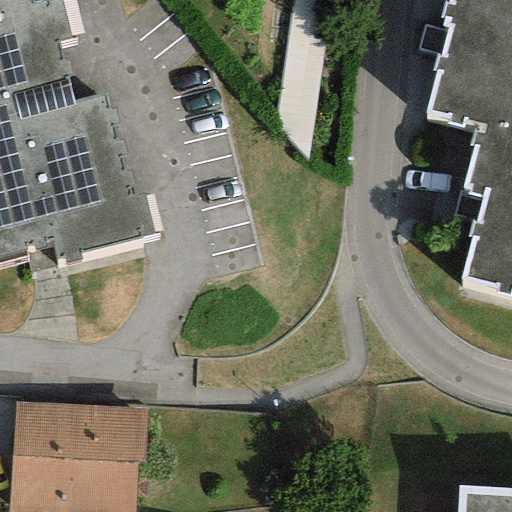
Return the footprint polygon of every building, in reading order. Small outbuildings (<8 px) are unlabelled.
[(0,0),(0,262),(26,256),(30,272),(57,265),(55,257),(152,233),(142,193),(127,196),(101,92),(71,100),(66,80),(71,79),(67,60),(61,61),(56,42),(68,39),(58,0),(44,0),(41,1),(40,0),(0,0)] [(511,0),(449,0),(448,4),(442,2),(439,18),(444,19),(443,25),(449,26),(442,57),(434,55),(430,70),(434,71),(424,111),(446,116),(445,123),(460,127),(462,119),(475,121),(511,129),(511,0)] [(511,129),(475,121),(469,145),(473,146),(462,187),(468,189),(467,194),(482,198),(476,223),(471,222),(467,235),(470,236),(460,278),(495,286),(494,292),(510,296),(511,288),(511,129)] [(145,410),(13,402),(7,511),(131,511),(134,463),(142,463),(145,410)] [(511,511),(511,489),(456,486),(454,511),(511,511)]
